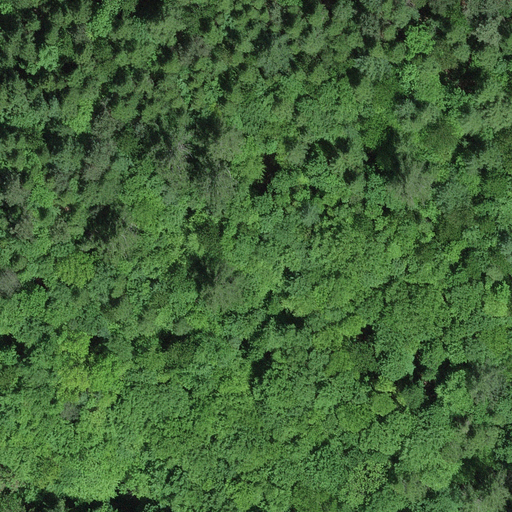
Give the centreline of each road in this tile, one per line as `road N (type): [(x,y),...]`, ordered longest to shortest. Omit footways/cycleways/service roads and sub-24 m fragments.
road 1 (track): [(511,420),(347,507),(314,511)]
road 2 (track): [(176,511),(74,477),(0,428)]
